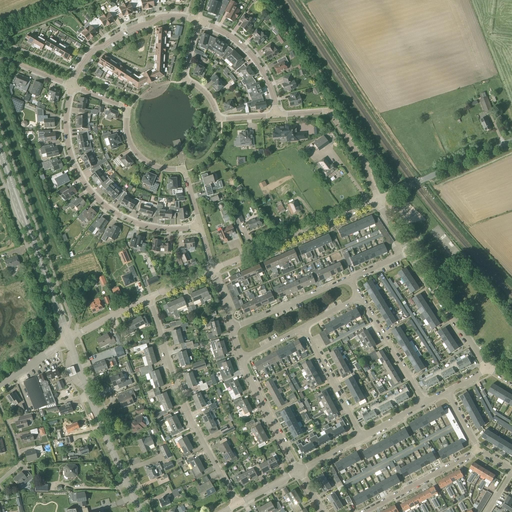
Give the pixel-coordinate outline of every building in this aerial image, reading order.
[(132,8),(137,7),(134,0),(131,0),(132,2),(129,3),(127,4),(126,4),(124,5),(128,15),(131,14),(130,13),(133,12),(132,8)] [(148,9),(146,0),(138,0),(134,0),(137,7),(141,6),(142,9),(145,9),(145,10),(148,9)] [(146,0),(148,9),(151,9),(151,8),(154,7),(153,3),(158,3),(157,0),(146,0)] [(221,4),(212,1),(208,13),(217,16),(219,10),(220,9),(224,11),(227,5),(221,3),(221,4)] [(236,18),(238,14),(237,14),(239,10),(237,9),(237,8),(234,7),(235,4),(230,1),(228,6),(231,8),(225,18),(233,22),(235,17),(236,18)] [(125,16),(128,15),(124,5),(121,6),(118,7),(116,8),(116,6),(113,8),(116,15),(121,13),(122,17),(125,15),(125,16)] [(112,17),(116,15),(113,8),(109,10),(110,11),(108,12),(106,14),(103,15),(109,25),(112,23),(111,22),(114,21),(112,17)] [(107,26),(109,25),(103,15),(101,17),(98,19),(97,20),(95,18),(93,20),(97,27),(101,24),(104,27),(106,25),(107,26)] [(247,17),(244,15),(240,20),(243,23),(240,27),(246,31),(249,28),(250,29),(252,26),(251,25),(254,21),(248,17),(247,17)] [(94,30),(97,27),(93,20),(88,24),(89,26),(87,28),(87,27),(85,29),(92,37),(94,36),(94,35),(96,33),(94,30)] [(90,39),(92,37),(85,29),(83,31),(81,33),(77,38),(81,42),(85,38),(87,41),(90,39)] [(260,33),(256,29),(252,34),(256,38),(253,40),(259,45),(266,38),(261,32),(260,33)] [(31,45),(36,36),(32,33),(30,36),(28,34),(25,38),(28,39),(27,42),(31,45)] [(41,39),(43,36),(40,34),(38,37),(36,36),(31,45),(36,47),(41,39)] [(207,48),(210,42),(207,40),(206,39),(207,36),(201,34),(199,44),(200,45),(200,47),(206,50),(207,48)] [(48,49),(53,41),(48,38),(46,42),(43,46),(48,49)] [(46,42),(41,39),(36,47),(41,50),(43,46),(46,42)] [(214,53),(221,42),(220,42),(220,41),(217,39),(216,40),(215,39),(213,43),(210,42),(207,48),(211,51),(214,53)] [(52,52),(57,43),(53,41),(48,49),(52,52)] [(221,58),(226,53),(226,52),(223,50),(226,45),(225,45),(225,44),(223,42),(222,43),(221,42),(214,53),(221,57),(219,59),(220,60),(221,58)] [(57,55),(62,46),(57,43),(52,52),(57,55)] [(273,48),(270,44),(265,47),(268,52),(265,54),(266,55),(267,57),(269,60),(278,54),(274,48),(273,48)] [(62,57),(67,49),(62,46),(57,55),(62,57)] [(67,49),(62,57),(66,60),(68,58),(70,59),(73,56),(70,54),(71,52),(67,49)] [(230,62),(237,55),(233,51),(228,55),(226,53),(221,58),(224,61),(226,59),(230,62)] [(103,67),(109,58),(107,57),(106,57),(103,55),(98,63),(103,67)] [(237,55),(230,62),(232,65),(230,67),(234,71),(240,66),(237,63),(241,59),(237,55)] [(277,74),(287,69),(284,64),(288,63),(285,57),(279,60),(280,63),(273,67),(277,74)] [(108,70),(113,62),(110,60),(111,59),(109,58),(103,67),(108,70)] [(113,73),(119,65),(117,63),(116,64),(113,62),(108,70),(113,73)] [(201,63),(198,62),(196,65),(197,65),(193,73),(193,74),(193,75),(196,76),(196,75),(199,77),(199,76),(202,78),(204,74),(201,72),(203,68),(199,66),(201,63)] [(118,77),(124,68),(120,66),(121,66),(119,65),(113,73),(118,77)] [(163,76),(164,65),(154,65),(154,70),(163,76)] [(243,76),(250,70),(250,69),(249,67),(248,67),(247,66),(242,70),(240,67),(235,71),(236,73),(238,73),(239,74),(241,73),(243,76)] [(123,80),(129,71),(127,70),(126,70),(124,68),(118,77),(123,80)] [(154,81),(163,76),(154,70),(150,72),(149,70),(145,72),(151,83),(154,81)] [(245,85),(250,82),(248,79),(254,75),(253,74),(254,74),(252,72),(251,72),(250,70),(243,76),(241,77),(243,80),(240,81),(244,86),(245,85)] [(128,83),(134,75),(130,73),(131,72),(129,71),(123,80),(128,83)] [(147,85),(151,83),(145,72),(141,74),(142,75),(138,78),(138,77),(137,89),(147,84),(147,85)] [(25,85),(28,79),(18,75),(16,78),(15,78),(13,83),(18,85),(18,84),(22,86),(20,90),(26,92),(28,86),(25,85)] [(137,89),(138,77),(134,75),(128,83),(137,89)] [(223,86),(218,81),(219,80),(214,75),(210,79),(212,82),(213,82),(214,83),(212,85),(214,88),(213,89),(216,92),(216,91),(217,92),(218,91),(220,90),(220,89),(223,86)] [(291,81),(290,76),(283,78),(284,84),(282,84),(284,91),(294,88),(292,81),(291,81)] [(37,97),(42,84),(35,82),(30,94),(37,97)] [(251,92),(260,89),(258,83),(252,85),(250,82),(245,85),(247,91),(250,89),(251,92)] [(54,89),(50,88),(48,94),(51,96),(50,102),(56,103),(57,101),(59,94),(58,94),(59,91),(56,90),(54,89)] [(251,102),(258,100),(256,97),(262,94),(260,89),(251,92),(248,94),(249,96),(251,102)] [(298,96),(297,92),(290,94),(290,98),(288,98),(290,107),(294,105),(295,106),(298,105),(298,104),(301,104),(299,96),(298,96)] [(486,97),(484,93),(479,94),(481,99),(479,100),(485,115),(492,112),(487,97),(486,97)] [(16,113),(21,112),(23,102),(10,97),(16,113)] [(85,99),(84,98),(83,98),(82,98),(79,98),(78,102),(77,102),(77,104),(77,108),(84,110),(86,99),(85,99)] [(258,100),(251,102),(249,102),(249,103),(246,103),(247,107),(250,107),(250,108),(255,107),(255,110),(259,110),(260,111),(262,110),(262,109),(266,109),(266,108),(267,107),(266,104),(265,104),(265,103),(258,104),(258,100)] [(226,111),(233,109),(231,101),(223,103),(224,107),(223,107),(224,111),(226,110),(226,111)] [(115,119),(118,113),(106,108),(105,110),(108,111),(107,116),(105,119),(110,121),(112,118),(115,119)] [(77,122),(86,123),(86,119),(90,119),(90,116),(90,114),(84,113),(83,113),(83,116),(76,116),(76,120),(77,120),(77,122)] [(47,119),(47,116),(36,116),(37,122),(44,122),(44,128),(54,127),(54,119),(47,119)] [(485,131),(491,128),(490,125),(488,121),(489,120),(487,117),(480,120),(485,131)] [(89,123),(86,123),(77,122),(77,125),(76,125),(76,129),(83,129),(83,132),(82,132),(88,132),(90,131),(90,129),(90,126),(89,126),(89,123)] [(290,126),(290,125),(285,126),(275,127),(275,132),(272,132),(272,138),(278,138),(278,136),(285,136),(285,137),(287,136),(287,140),(291,140),(291,141),(298,141),(297,139),(306,139),(305,133),(297,133),(296,125),(290,126)] [(28,140),(35,139),(34,131),(27,132),(28,140)] [(45,134),(45,131),(38,131),(39,139),(44,138),(44,142),(55,141),(54,133),(45,134)] [(78,143),(87,141),(86,138),(87,138),(88,136),(88,132),(82,132),(83,135),(82,135),(82,136),(76,137),(78,143)] [(253,143),(252,132),(246,132),(242,132),(243,133),(239,134),(239,135),(239,136),(238,137),(238,138),(235,139),(236,147),(241,146),(249,146),(249,147),(253,146),(253,143)] [(111,136),(109,133),(102,135),(103,139),(107,138),(111,150),(118,148),(117,144),(120,143),(120,142),(120,141),(119,138),(118,139),(118,137),(117,138),(116,135),(111,136)] [(319,151),(329,144),(323,136),(313,143),(319,151)] [(89,141),(87,141),(78,143),(79,149),(84,148),(85,149),(85,151),(91,150),(90,145),(89,141)] [(49,149),(49,145),(39,147),(41,155),(46,154),(47,158),(58,155),(56,147),(49,149)] [(84,163),(93,159),(90,153),(93,152),(92,149),(91,150),(85,151),(87,154),(81,157),(80,158),(82,161),(83,161),(84,163)] [(130,160),(126,155),(121,159),(119,156),(113,161),(117,166),(121,163),(126,168),(127,168),(128,169),(130,167),(129,166),(132,163),(133,162),(131,159),(130,160)] [(332,165),(326,157),(316,164),(322,172),(322,173),(325,177),(336,169),(333,164),(332,165)] [(94,169),(99,166),(98,164),(96,165),(93,159),(84,163),(85,165),(84,165),(85,169),(86,168),(87,169),(92,166),(93,169),(94,169)] [(52,164),(51,160),(41,163),(44,170),(49,169),(50,167),(53,168),(54,171),(58,169),(62,167),(60,161),(52,164)] [(94,181),(102,175),(100,172),(102,170),(99,166),(94,169),(96,172),(91,176),(91,177),(91,178),(93,180),(94,180),(94,181)] [(63,175),(61,172),(50,177),(53,184),(56,182),(58,185),(63,183),(64,184),(69,181),(65,174),(63,175)] [(151,175),(147,173),(145,177),(144,177),(142,181),(143,182),(143,183),(147,184),(146,185),(152,188),(151,191),(155,192),(158,185),(152,183),(155,176),(154,176),(155,175),(152,174),(151,175)] [(208,177),(207,174),(201,175),(207,196),(213,195),(210,184),(214,183),(212,175),(208,177)] [(106,184),(110,180),(107,176),(104,178),(102,175),(94,181),(95,181),(95,182),(96,185),(97,185),(98,186),(103,182),(106,184)] [(175,178),(175,177),(172,177),(172,178),(168,179),(168,185),(167,185),(167,189),(168,189),(168,190),(176,189),(176,186),(178,186),(177,181),(176,182),(176,178),(175,178)] [(109,195),(115,188),(112,186),(114,184),(110,180),(106,184),(108,186),(104,192),(106,194),(107,193),(109,195)] [(77,193),(72,186),(69,188),(68,188),(67,189),(66,186),(58,191),(61,195),(63,193),(67,199),(68,199),(70,198),(71,197),(77,193)] [(120,197),(124,192),(120,188),(118,191),(115,188),(109,195),(111,197),(110,197),(113,200),(118,195),(120,197)] [(125,208),(130,199),(127,198),(128,197),(127,195),(126,194),(126,193),(124,192),(120,197),(120,198),(122,199),(122,200),(120,205),(125,208)] [(85,203),(80,197),(74,203),(72,200),(67,204),(71,209),(74,207),(75,207),(78,210),(85,203)] [(137,207),(139,201),(136,199),(133,199),(132,201),(130,199),(125,208),(131,211),(133,206),(134,206),(137,207)] [(144,216),(147,206),(143,205),(144,202),(140,200),(139,201),(137,207),(140,207),(138,214),(144,216)] [(299,206),(297,201),(287,205),(291,215),(302,210),(300,206),(299,206)] [(155,212),(157,205),(152,204),(151,207),(147,206),(144,216),(151,218),(152,211),(155,212)] [(165,219),(165,210),(162,210),(162,206),(157,205),(155,212),(159,212),(159,219),(165,219)] [(165,210),(165,219),(171,220),(171,213),(175,213),(175,206),(169,206),(169,210),(165,210)] [(280,214),(285,211),(282,206),(277,208),(278,211),(277,212),(278,214),(279,213),(280,214)] [(93,216),(96,213),(90,208),(85,214),(83,212),(77,218),(82,223),(86,219),(89,221),(91,218),(92,219),(94,216),(93,216)] [(186,212),(186,208),(179,209),(180,219),(181,219),(181,220),(184,220),(184,219),(187,219),(186,215),(187,215),(187,212),(186,212)] [(225,222),(231,220),(228,214),(222,216),(225,222)] [(237,224),(243,222),(240,216),(234,218),(237,224)] [(374,224),(373,221),(371,216),(365,219),(369,227),(374,224)] [(250,230),(262,225),(258,217),(247,222),(250,230)] [(103,228),(107,222),(101,218),(97,223),(94,221),(89,228),(87,230),(91,233),(96,227),(98,229),(98,230),(98,231),(100,233),(102,233),(104,229),(103,228)] [(363,229),(369,227),(365,219),(360,221),(363,229)] [(358,231),(363,229),(360,221),(354,223),(358,231)] [(352,234),(358,231),(354,223),(349,226),(352,234)] [(117,228),(113,225),(108,234),(105,233),(101,240),(105,242),(107,237),(114,241),(119,232),(120,232),(120,231),(120,230),(120,229),(119,228),(119,227),(118,227),(117,228)] [(229,237),(235,235),(231,225),(221,229),(222,230),(217,232),(221,241),(223,240),(224,243),(230,240),(229,237)] [(347,236),(352,234),(349,226),(343,228),(347,236)] [(341,239),(347,236),(343,228),(338,231),(341,239)] [(137,246),(141,248),(144,237),(136,235),(135,239),(132,238),(129,247),(136,249),(137,246)] [(322,237),(325,245),(329,244),(331,249),(334,248),(336,247),(335,243),(332,244),(328,235),(322,237)] [(322,247),(325,245),(322,237),(316,240),(321,253),(324,252),(322,247)] [(165,244),(162,244),(160,244),(160,240),(153,239),(151,251),(155,251),(155,252),(158,252),(158,251),(159,252),(159,248),(162,248),(164,248),(164,251),(170,251),(170,244),(165,244)] [(184,249),(189,248),(194,247),(194,244),(195,243),(194,241),(193,239),(183,240),(184,249)] [(319,254),(321,253),(316,240),(310,243),(313,250),(317,249),(319,254)] [(310,252),(313,250),(310,243),(304,245),(310,258),(312,257),(310,252)] [(307,259),(310,258),(304,245),(298,248),(301,256),(305,254),(307,259)] [(387,253),(385,248),(383,245),(377,247),(381,255),(387,253)] [(375,257),(381,255),(377,247),(372,249),(375,257)] [(370,260),(375,257),(372,249),(366,252),(370,260)] [(287,252),(291,260),(294,259),(296,264),(299,263),(297,257),(293,250),(287,252)] [(346,250),(341,252),(345,260),(348,258),(350,258),(347,252),(346,250)] [(130,261),(126,251),(120,253),(124,264),(130,261)] [(287,262),(291,260),(287,252),(281,255),(287,268),(289,267),(287,262)] [(364,262),(370,260),(366,252),(361,254),(364,262)] [(183,263),(190,260),(187,254),(180,256),(183,263)] [(359,264),(364,262),(361,254),(355,257),(359,264)] [(284,269),(287,268),(281,255),(275,258),(279,265),(282,264),(284,269)] [(8,270),(20,265),(17,256),(4,261),(8,270)] [(353,267),(359,264),(355,257),(350,259),(353,267)] [(275,267),(279,265),(275,258),(269,260),(275,273),(277,272),(275,267)] [(323,259),(313,263),(316,269),(326,264),(323,259)] [(272,275),(275,273),(269,260),(263,263),(267,271),(270,269),(272,275)] [(333,265),(337,273),(343,271),(339,263),(335,264),(334,262),(331,263),(332,266),(333,265)] [(333,265),(332,266),(329,267),(328,264),(325,265),(327,268),(328,268),(331,276),(337,273),(333,265)] [(253,267),(258,281),(261,279),(258,274),(262,273),(259,265),(253,267)] [(135,282),(133,278),(136,276),(132,267),(128,268),(130,273),(122,277),(126,286),(135,282)] [(256,282),(258,281),(253,267),(247,270),(250,278),(253,276),(256,282)] [(328,268),(327,268),(323,269),(322,267),(320,268),(321,271),(322,270),(325,278),(331,276),(328,268)] [(402,278),(409,273),(406,268),(398,273),(402,278)] [(322,270),(321,271),(318,272),(317,269),(314,270),(315,274),(316,273),(320,281),(325,278),(322,270)] [(246,279),(250,278),(247,270),(241,273),(246,286),(248,285),(246,279)] [(305,277),(309,286),(315,283),(313,280),(316,279),(312,271),(309,272),(305,274),(303,275),(304,278),(305,277)] [(246,286),(241,273),(235,275),(238,283),(241,282),(245,289),(247,288),(246,286)] [(405,283),(412,278),(409,273),(402,278),(405,283)] [(305,277),(304,278),(301,279),(300,277),(299,277),(298,274),(296,275),(298,280),(300,280),(303,288),(309,286),(305,277)] [(232,287),(234,289),(234,291),(237,290),(234,285),(238,283),(235,275),(229,278),(231,284),(232,287)] [(103,276),(98,278),(102,286),(107,284),(103,276)] [(146,281),(148,285),(159,281),(157,276),(146,281)] [(408,288),(416,283),(412,278),(405,283),(408,288)] [(300,280),(298,280),(296,282),(294,279),(291,280),(293,283),(294,282),(298,291),(303,288),(300,280)] [(294,282),(293,283),(290,284),(288,280),(286,281),(287,282),(286,282),(287,285),(288,285),(292,293),(298,291),(294,282)] [(367,291),(374,286),(371,281),(364,285),(367,291)] [(416,283),(408,288),(412,293),(419,288),(416,283)] [(288,285),(287,285),(285,286),(283,284),(280,285),(282,288),(283,287),(286,296),(292,293),(288,285)] [(283,287),(282,288),(278,289),(277,286),(273,288),(276,296),(279,295),(280,298),(286,296),(283,287)] [(370,296),(378,291),(374,286),(367,291),(370,296)] [(120,294),(118,288),(112,290),(114,296),(120,294)] [(201,294),(204,302),(211,299),(210,295),(209,295),(206,288),(196,292),(198,295),(201,294)] [(262,306),(268,304),(262,290),(259,292),(262,297),(259,298),(262,306)] [(262,290),(268,304),(274,301),(273,298),(275,297),(273,292),(267,295),(264,290),(262,290)] [(373,301),(381,296),(378,291),(370,296),(373,301)] [(204,302),(201,294),(198,295),(196,292),(190,295),(193,302),(199,300),(202,306),(205,304),(204,302)] [(262,306),(259,298),(255,300),(253,295),(250,296),(256,309),(262,306)] [(416,304),(423,300),(420,295),(413,299),(416,304)] [(250,311),(256,309),(250,296),(247,297),(250,302),(247,304),(250,311)] [(376,306),(384,302),(381,296),(373,301),(376,306)] [(94,300),(95,302),(89,304),(93,313),(96,311),(102,309),(98,298),(94,300)] [(175,305),(177,309),(186,305),(183,298),(176,300),(178,304),(175,305)] [(176,309),(177,309),(175,305),(178,304),(176,300),(167,304),(163,306),(164,310),(168,308),(170,312),(173,311),(174,313),(175,318),(179,316),(176,309)] [(250,311),(247,304),(243,305),(241,300),(238,301),(239,302),(240,305),(241,308),(244,314),(250,311)] [(420,309),(426,305),(423,300),(416,304),(420,309)] [(380,311),(387,307),(384,302),(376,306),(380,311)] [(423,314),(430,310),(426,305),(420,309),(423,314)] [(383,316),(390,312),(387,307),(380,311),(383,316)] [(351,312),(355,320),(361,317),(357,309),(351,312)] [(426,319),(433,315),(430,310),(423,314),(426,319)] [(349,323),(355,320),(351,312),(345,315),(349,323)] [(386,321),(393,317),(390,312),(383,316),(386,321)] [(343,326),(349,323),(345,315),(339,318),(340,319),(343,326)] [(429,324),(436,320),(433,315),(426,319),(429,324)] [(134,325),(136,328),(145,324),(141,317),(135,320),(137,324),(134,325)] [(393,317),(386,321),(389,326),(396,322),(393,317)] [(338,329),(343,326),(340,319),(339,318),(334,321),(334,322),(338,329)] [(134,330),(136,328),(134,325),(137,324),(135,320),(126,324),(128,327),(124,329),(124,330),(127,335),(134,332),(134,330)] [(211,330),(220,327),(218,321),(212,323),(211,320),(204,322),(206,328),(211,326),(211,330)] [(436,320),(429,324),(433,329),(440,325),(436,320)] [(333,331),(338,329),(334,322),(334,321),(329,324),(333,331)] [(329,334),(333,331),(329,324),(325,326),(327,329),(319,334),(326,346),(330,344),(326,336),(329,334)] [(178,328),(178,330),(171,332),(173,338),(181,336),(180,333),(181,333),(181,332),(186,331),(185,327),(181,328),(178,328)] [(220,327),(211,330),(212,333),(207,334),(209,340),(216,338),(215,335),(221,334),(220,327)] [(395,337),(403,332),(399,327),(392,332),(395,337)] [(441,338),(448,333),(445,328),(438,333),(441,338)] [(360,341),(370,335),(367,330),(364,332),(363,329),(356,333),(357,336),(360,334),(362,337),(359,339),(360,341)] [(399,342),(406,338),(403,332),(395,337),(399,342)] [(445,343),(452,338),(448,333),(441,338),(445,343)] [(112,336),(109,338),(107,334),(103,336),(104,337),(97,341),(100,348),(109,343),(110,345),(116,342),(112,336)] [(364,346),(373,340),(370,335),(360,341),(364,346)] [(181,336),(173,338),(175,345),(183,343),(181,336)] [(402,347),(409,343),(406,338),(399,342),(402,347)] [(448,348),(455,343),(452,338),(445,343),(448,348)] [(213,351),(225,347),(223,341),(217,343),(216,340),(210,342),(213,351)] [(298,351),(301,350),(302,352),(305,351),(303,348),(299,340),(293,343),(297,351),(298,351)] [(369,355),(375,351),(373,348),(376,346),(373,340),(364,346),(368,354),(369,355)] [(298,351),(297,351),(293,343),(288,346),(292,354),(293,354),(295,352),(297,355),(299,354),(298,351)] [(405,352),(412,348),(409,343),(402,347),(405,352)] [(455,343),(448,348),(451,353),(458,348),(455,343)] [(151,358),(154,357),(152,348),(145,349),(145,348),(145,349),(143,348),(142,348),(141,345),(133,348),(134,352),(136,351),(137,352),(144,350),(146,356),(150,355),(151,358)] [(121,346),(114,349),(117,358),(125,355),(121,346)] [(292,354),(293,354),(292,354),(288,346),(282,349),(286,357),(287,357),(290,355),(291,358),(294,357),(292,354)] [(225,347),(213,351),(215,361),(222,358),(221,356),(227,354),(225,347)] [(341,355),(341,354),(339,351),(342,350),(340,347),(337,349),(338,349),(330,354),(333,359),(341,355)] [(408,357),(415,353),(412,348),(405,352),(408,357)] [(287,357),(286,357),(282,349),(277,352),(281,360),(282,360),(284,358),(286,361),(288,360),(287,357)] [(377,360),(379,359),(385,355),(382,350),(377,354),(376,352),(373,354),(372,353),(375,351),(369,355),(368,354),(366,356),(367,359),(372,356),(373,357),(375,358),(375,357),(377,360)] [(179,360),(187,358),(185,351),(177,353),(179,360)] [(281,360),(282,360),(281,360),(277,352),(271,355),(275,363),(276,363),(279,361),(280,364),(283,362),(281,360)] [(344,360),(344,359),(342,356),(344,355),(343,353),(341,354),(341,355),(333,359),(336,365),(344,360)] [(411,363),(418,358),(415,353),(408,357),(411,363)] [(156,363),(154,357),(151,358),(150,355),(146,356),(148,366),(156,363)] [(277,365),(276,363),(275,363),(271,355),(266,358),(270,366),(271,366),(270,366),(274,364),(275,367),(277,365)] [(382,364),(388,360),(385,355),(379,359),(382,364)] [(465,358),(462,359),(462,360),(466,368),(471,365),(469,361),(471,361),(467,355),(464,356),(465,358)] [(187,358),(179,360),(181,367),(189,364),(188,361),(192,360),(191,357),(187,358)] [(94,369),(116,361),(115,358),(108,360),(108,361),(105,362),(104,360),(92,365),(94,369)] [(272,368),(271,366),(270,366),(266,358),(260,361),(265,369),(268,367),(269,370),(272,368)] [(347,366),(347,365),(345,362),(347,361),(346,358),(344,359),(344,360),(336,365),(339,370),(347,366)] [(414,368),(421,363),(418,358),(411,363),(414,368)] [(454,359),(451,360),(456,370),(459,368),(460,371),(466,368),(462,360),(462,359),(457,362),(457,360),(455,361),(454,359)] [(202,365),(205,364),(204,360),(191,364),(192,368),(200,365),(201,369),(203,368),(202,365)] [(224,370),(232,367),(230,361),(224,363),(223,360),(216,363),(218,369),(223,367),(224,370)] [(386,369),(391,366),(388,360),(382,364),(386,369)] [(449,366),(446,368),(450,376),(455,374),(454,371),(456,370),(451,360),(449,361),(450,364),(448,365),(449,366)] [(116,361),(94,369),(96,374),(108,369),(107,368),(117,365),(116,361)] [(268,374),(265,369),(260,361),(255,364),(259,372),(263,370),(266,376),(268,374)] [(305,371),(313,367),(310,361),(302,365),(304,369),(301,371),(303,373),(306,372),(305,371)] [(421,363),(414,368),(417,373),(425,368),(421,363)] [(347,366),(339,370),(342,376),(346,373),(347,376),(352,374),(350,371),(348,367),(350,366),(349,364),(347,365),(347,366)] [(389,374),(394,371),(391,366),(386,369),(383,370),(385,373),(387,372),(389,374)] [(232,367),(224,370),(225,373),(221,375),(223,381),(229,378),(228,375),(234,373),(232,367)] [(308,376),(316,372),(313,367),(305,371),(306,372),(307,375),(304,376),(306,379),(308,377),(308,376)] [(74,368),(67,370),(69,378),(76,376),(74,368)] [(437,368),(435,369),(440,378),(443,377),(444,380),(450,376),(446,368),(441,370),(441,369),(439,370),(437,368)] [(60,376),(57,369),(52,371),(51,371),(49,370),(48,371),(47,373),(46,373),(48,378),(51,377),(52,379),(60,376)] [(433,375),(429,377),(434,385),(439,382),(438,380),(440,378),(435,369),(433,370),(434,372),(432,373),(433,375)] [(158,381),(161,379),(158,370),(150,373),(152,376),(148,377),(149,380),(153,379),(157,378),(158,381)] [(392,379),(397,376),(394,371),(389,374),(392,379)] [(186,382),(194,379),(192,372),(184,375),(186,382)] [(311,382),(319,378),(316,372),(308,376),(308,377),(310,380),(307,382),(309,384),(311,383),(311,382)] [(124,379),(122,373),(114,375),(115,376),(110,378),(112,381),(111,383),(112,385),(113,385),(114,386),(122,383),(124,387),(132,383),(131,379),(126,381),(125,378),(124,379)] [(44,388),(42,382),(46,381),(44,374),(23,382),(34,410),(46,406),(48,413),(58,410),(56,406),(55,404),(56,404),(49,386),(44,388)] [(356,383),(356,382),(354,379),(356,377),(355,375),(352,377),(345,381),(348,387),(356,383)] [(397,376),(392,379),(395,385),(401,381),(397,376)] [(421,376),(419,378),(424,387),(427,386),(428,388),(434,385),(429,377),(425,379),(424,378),(423,379),(421,376)] [(163,386),(161,379),(158,381),(157,378),(153,379),(155,388),(163,386)] [(268,389),(276,385),(273,381),(276,380),(275,378),(265,383),(268,389)] [(311,382),(311,383),(313,386),(310,387),(312,390),(315,388),(314,387),(322,383),(319,378),(311,382)] [(200,388),(207,386),(206,383),(203,384),(202,381),(196,383),(194,379),(186,382),(189,388),(197,386),(199,385),(200,388)] [(59,390),(64,388),(61,380),(56,383),(59,390)] [(232,390),(240,386),(237,380),(231,383),(230,380),(224,383),(226,389),(231,387),(232,390)] [(359,388),(359,387),(357,384),(359,383),(358,381),(356,382),(356,383),(348,387),(351,393),(359,388)] [(494,395),(498,388),(493,384),(489,392),(494,395)] [(281,390),(281,391),(283,390),(282,388),(280,389),(280,388),(278,390),(276,385),(268,389),(272,396),(281,390)] [(400,393),(399,393),(399,394),(400,395),(404,402),(409,399),(408,396),(410,395),(405,385),(403,386),(404,389),(402,390),(403,391),(400,393)] [(240,386),(232,390),(234,393),(229,395),(232,400),(238,397),(237,395),(243,392),(240,386)] [(362,394),(362,393),(360,390),(362,388),(361,386),(359,387),(359,388),(351,393),(354,398),(362,394)] [(499,398),(503,391),(498,388),(494,395),(499,398)] [(122,407),(133,403),(132,399),(135,398),(132,390),(117,396),(122,407)] [(282,393),(281,391),(281,390),(272,396),(275,402),(282,398),(280,394),(282,393)] [(321,401),(329,396),(326,391),(318,395),(320,399),(317,401),(318,402),(319,403),(322,401),(321,401)] [(504,401),(508,394),(503,391),(499,398),(504,401)] [(166,403),(170,401),(166,392),(159,396),(158,395),(156,396),(158,403),(165,400),(166,403)] [(362,394),(354,398),(357,404),(358,403),(360,406),(368,401),(367,399),(365,400),(365,399),(363,395),(365,394),(364,392),(362,393),(362,394)] [(21,402),(17,396),(15,393),(13,395),(12,393),(5,398),(10,404),(12,402),(15,406),(21,402)] [(195,403),(203,399),(208,397),(206,394),(202,396),(200,393),(192,396),(195,403)] [(391,393),(389,394),(394,404),(397,402),(398,405),(400,404),(404,402),(400,395),(399,394),(399,393),(395,396),(394,394),(392,395),(391,393)] [(463,402),(471,399),(468,393),(460,397),(463,403),(463,402)] [(386,399),(387,400),(386,400),(383,402),(387,410),(393,407),(392,405),(394,404),(389,394),(387,395),(388,398),(386,399)] [(324,406),(332,402),(329,396),(321,401),(322,401),(323,405),(320,406),(321,408),(325,407),(324,406)] [(242,408),(249,405),(246,399),(243,401),(241,398),(233,402),(236,408),(240,406),(242,408)] [(282,398),(275,402),(278,408),(288,403),(287,401),(284,402),(282,398)] [(210,408),(216,406),(214,403),(211,404),(210,401),(205,403),(203,399),(195,403),(198,409),(205,406),(206,407),(208,406),(210,408)] [(466,408),(473,404),(471,399),(463,402),(463,403),(466,408)] [(172,408),(170,401),(166,403),(165,400),(158,403),(159,406),(162,405),(165,411),(161,412),(155,414),(156,415),(153,416),(155,419),(167,413),(166,410),(172,408)] [(327,412),(335,407),(332,402),(324,406),(325,407),(326,410),(323,411),(324,414),(327,412)] [(375,402),(373,403),(378,412),(380,411),(382,413),(387,410),(383,402),(379,404),(378,403),(376,404),(375,402)] [(371,409),(367,411),(371,419),(377,416),(376,414),(378,412),(373,403),(371,404),(372,406),(370,407),(371,409)] [(469,413),(476,409),(473,404),(466,408),(469,413)] [(249,405),(242,408),(242,409),(237,411),(239,414),(242,419),(248,416),(246,413),(252,410),(249,405)] [(72,412),(70,406),(67,407),(66,406),(58,409),(61,416),(72,412)] [(205,423),(213,419),(211,415),(216,413),(214,410),(217,409),(216,406),(210,408),(211,411),(209,412),(209,413),(202,417),(205,423)] [(136,415),(146,411),(144,407),(135,411),(136,415)] [(327,412),(329,415),(326,417),(329,422),(339,416),(337,413),(338,413),(335,407),(327,412)] [(445,414),(443,411),(441,407),(436,410),(440,417),(440,418),(445,415),(445,414)] [(292,413),(289,408),(281,413),(284,418),(292,413)] [(473,418),(479,414),(476,409),(469,413),(472,418),(473,418)] [(435,421),(440,418),(440,417),(436,410),(431,413),(434,420),(435,421)] [(362,411),(359,413),(362,418),(357,420),(358,423),(363,420),(363,419),(364,418),(366,422),(371,419),(367,411),(363,413),(362,411)] [(295,418),(292,413),(284,418),(286,423),(295,418)] [(429,423),(435,421),(434,420),(431,413),(425,416),(429,423)] [(170,426),(179,421),(176,415),(172,417),(170,414),(163,418),(165,422),(167,421),(170,426)] [(476,423),(482,420),(479,414),(473,418),(472,418),(474,424),(476,423)] [(18,429),(28,427),(27,423),(33,421),(31,415),(24,416),(25,420),(16,422),(18,429)] [(424,426),(429,423),(425,416),(420,419),(424,426)] [(134,432),(146,427),(142,417),(136,419),(136,420),(130,423),(132,426),(131,427),(134,432)] [(298,423),(295,418),(286,423),(289,428),(297,423),(298,423)] [(341,426),(337,428),(341,435),(347,432),(345,430),(348,429),(343,421),(341,418),(339,419),(341,422),(339,423),(341,426)] [(213,419),(205,423),(208,430),(210,434),(211,434),(218,431),(213,419)] [(419,429),(424,426),(420,419),(415,421),(419,429)] [(476,423),(474,424),(477,429),(485,425),(482,420),(476,423)] [(179,421),(170,426),(172,431),(170,432),(172,436),(179,433),(178,430),(182,428),(179,421)] [(255,437),(264,432),(260,425),(256,427),(253,421),(246,425),(249,430),(251,429),(255,437)] [(414,432),(419,429),(415,421),(409,424),(414,432)] [(72,432),(75,431),(75,430),(79,429),(78,426),(79,425),(78,424),(77,423),(69,426),(70,427),(68,428),(69,433),(72,432)] [(300,428),(298,423),(297,423),(289,428),(292,433),(300,428)] [(328,425),(326,426),(332,437),(334,436),(336,438),(341,435),(337,428),(333,430),(332,427),(330,428),(328,425)] [(324,427),(326,430),(324,431),(326,434),(322,436),(326,444),(332,441),(330,438),(332,437),(326,426),(324,427)] [(303,433),(300,428),(292,433),(294,438),(303,433)] [(38,434),(37,429),(30,431),(31,435),(21,437),(22,444),(34,441),(32,436),(38,434)] [(400,432),(404,440),(409,437),(405,430),(400,432)] [(487,440),(491,433),(486,430),(482,437),(487,440)] [(264,432),(255,437),(259,444),(257,445),(259,448),(265,445),(264,442),(268,439),(264,432)] [(399,443),(404,440),(400,432),(395,435),(399,443)] [(313,433),(311,434),(317,445),(319,444),(321,447),(326,444),(322,436),(318,438),(317,435),(315,436),(313,433)] [(492,444),(496,436),(491,433),(487,440),(492,444)] [(311,434),(309,435),(311,438),(309,439),(311,442),(307,444),(311,452),(316,449),(315,446),(317,445),(311,434)] [(393,446),(399,443),(395,435),(389,438),(393,446)] [(181,448),(190,443),(186,437),(183,439),(181,436),(174,440),(176,444),(178,443),(181,448)] [(497,446),(501,439),(496,436),(492,444),(497,447),(497,446)] [(153,444),(150,437),(145,439),(145,438),(138,441),(143,453),(150,450),(148,446),(153,444)] [(222,454),(230,449),(226,442),(227,441),(225,438),(220,442),(221,445),(218,447),(222,454)] [(388,448),(393,446),(389,438),(384,441),(388,448)] [(503,449),(507,443),(501,439),(497,446),(497,447),(502,450),(503,449)] [(163,456),(170,453),(166,444),(165,441),(163,442),(164,445),(159,447),(163,456)] [(298,441),(296,442),(298,445),(297,445),(302,453),(304,452),(305,455),(311,452),(307,444),(303,446),(301,443),(300,444),(298,441)] [(383,451),(388,448),(384,441),(379,444),(383,451)] [(461,444),(460,441),(459,441),(454,444),(458,451),(464,448),(461,444)] [(190,443),(181,448),(184,453),(181,454),(184,458),(191,454),(189,451),(193,449),(190,443)] [(508,452),(511,446),(507,443),(503,449),(502,450),(507,453),(508,452)] [(378,454),(383,451),(379,444),(374,447),(378,454)] [(453,454),(458,451),(454,444),(449,447),(453,454)] [(43,452),(41,446),(34,448),(34,451),(30,452),(30,451),(25,452),(26,455),(27,455),(28,461),(37,459),(36,454),(43,452)] [(81,455),(89,453),(87,446),(79,449),(80,452),(77,453),(78,456),(81,455)] [(372,457),(378,454),(374,447),(368,449),(372,457)] [(447,457),(453,454),(449,447),(443,449),(447,457)] [(230,449),(222,454),(226,461),(229,459),(231,463),(237,460),(235,456),(234,457),(230,449)] [(367,460),(372,457),(368,449),(363,452),(367,460)] [(442,460),(447,457),(443,449),(438,452),(442,460)] [(351,456),(355,463),(361,460),(357,453),(351,456)] [(427,455),(431,463),(436,460),(433,454),(432,453),(431,453),(427,455)] [(266,461),(271,470),(278,466),(277,462),(279,461),(275,454),(272,456),(273,458),(266,461)] [(426,466),(431,463),(427,455),(421,458),(426,466)] [(350,466),(355,463),(351,456),(346,458),(350,466)] [(193,469),(201,464),(198,458),(194,460),(193,457),(185,461),(188,465),(190,464),(193,469)] [(345,469),(350,466),(346,458),(341,461),(345,469)] [(420,469),(426,466),(421,458),(416,461),(420,469)] [(177,465),(175,461),(171,462),(163,465),(165,471),(174,468),(173,467),(177,465)] [(263,474),(271,470),(266,461),(258,466),(257,464),(255,465),(258,472),(261,470),(263,474)] [(340,472),(345,469),(341,461),(336,464),(340,472)] [(386,464),(387,466),(390,465),(392,469),(395,467),(392,461),(386,464)] [(415,472),(420,469),(416,461),(411,464),(415,472)] [(160,470),(160,471),(162,470),(159,463),(153,466),(154,467),(146,470),(149,476),(153,474),(152,473),(160,470)] [(475,472),(479,466),(474,463),(470,469),(475,472)] [(201,464),(193,469),(195,474),(193,475),(195,479),(203,475),(201,472),(205,470),(201,464)] [(410,475),(415,472),(411,464),(405,467),(410,475)] [(256,473),(258,472),(255,465),(251,467),(252,469),(245,473),(250,481),(257,477),(256,473)] [(67,477),(75,477),(76,475),(76,467),(75,466),(67,466),(65,468),(65,476),(67,477)] [(410,475),(405,467),(401,470),(399,466),(395,468),(399,475),(402,474),(404,477),(410,475)] [(480,476),(485,469),(479,466),(475,472),(480,476)] [(362,475),(361,473),(359,474),(358,472),(356,473),(355,471),(357,470),(356,467),(352,469),(354,474),(355,476),(357,478),(362,475)] [(486,479),(490,472),(485,469),(480,476),(486,479)] [(162,475),(160,471),(160,470),(152,473),(153,474),(149,476),(150,480),(162,475)] [(459,470),(454,473),(458,480),(463,477),(459,470)] [(32,476),(28,472),(24,475),(22,473),(14,480),(19,485),(23,482),(25,484),(32,478),(32,476)] [(490,472),(486,479),(491,482),(495,476),(490,472)] [(243,485),(250,481),(245,473),(240,475),(239,473),(237,475),(234,477),(237,483),(241,481),(243,485)] [(459,483),(458,480),(454,473),(448,476),(452,483),(456,481),(459,488),(461,487),(463,485),(461,481),(459,483)] [(323,482),(327,480),(323,474),(316,479),(321,487),(324,485),(323,482)] [(391,477),(396,485),(400,482),(396,475),(391,477)] [(447,486),(452,483),(448,476),(443,479),(447,486)] [(390,488),(396,485),(391,477),(386,480),(390,488)] [(441,489),(447,486),(443,479),(437,482),(441,489)] [(324,485),(321,487),(325,492),(332,488),(327,480),(323,482),(324,485)] [(385,491),(390,488),(386,480),(381,483),(385,491)] [(216,491),(211,482),(206,485),(206,483),(200,486),(199,485),(196,486),(203,499),(216,491)] [(48,492),(48,485),(40,485),(41,483),(35,483),(35,492),(48,492)] [(380,494),(385,491),(381,483),(376,486),(380,494)] [(374,496),(380,494),(376,486),(370,489),(374,496)] [(431,496),(432,497),(437,494),(434,487),(428,490),(431,496)] [(174,498),(179,495),(176,489),(171,491),(174,498)] [(369,499),(374,496),(370,489),(365,492),(369,499)] [(290,501),(298,496),(294,490),(284,496),(286,500),(288,498),(290,501)] [(426,500),(432,497),(431,496),(428,490),(423,493),(426,499),(426,500)] [(363,502),(369,499),(365,492),(359,495),(363,502)] [(77,493),(71,493),(73,501),(77,501),(77,502),(78,502),(79,507),(81,507),(85,506),(86,506),(85,501),(86,501),(85,495),(84,493),(77,494),(77,493)] [(336,504),(340,502),(335,493),(328,498),(331,503),(334,501),(336,504)] [(421,503),(426,500),(426,499),(423,493),(417,496),(421,502),(421,503)] [(171,499),(170,495),(164,498),(164,497),(161,498),(161,499),(159,500),(161,504),(160,504),(162,507),(170,503),(169,500),(171,499)] [(358,505),(363,502),(359,495),(354,498),(358,505)] [(298,496),(290,501),(292,504),(289,506),(293,511),(299,507),(297,505),(302,502),(298,496)] [(415,506),(421,503),(421,502),(417,496),(412,499),(415,505),(415,506)] [(410,509),(415,506),(415,505),(412,499),(406,502),(410,509)] [(343,507),(340,502),(336,504),(334,501),(331,503),(336,511),(343,507)] [(270,502),(264,505),(267,511),(270,511),(271,511),(276,511),(279,510),(276,505),(273,507),(272,505),(270,502)] [(404,511),(410,509),(406,502),(401,505),(404,511)]
